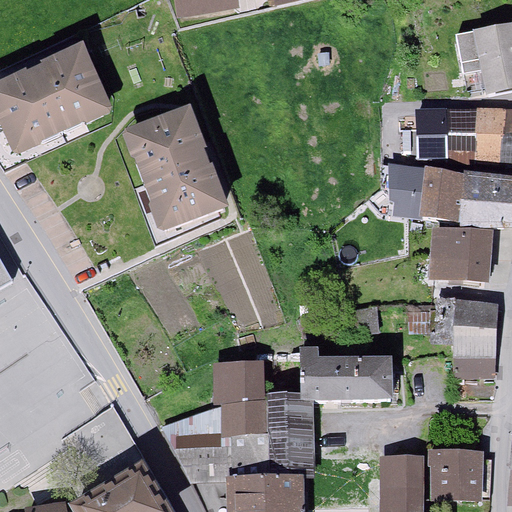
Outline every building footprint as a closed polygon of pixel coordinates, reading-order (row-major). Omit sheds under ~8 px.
[(232,0),(175,0),(178,17),(234,9),(232,0)] [(511,93),(511,40),(511,36),(463,46),(475,101),(511,93)] [(76,58),(0,92),(0,139),(9,160),(103,118),(76,58)] [(181,120),(122,142),(156,233),(215,212),(181,120)] [(511,121),(421,122),(422,169),(511,168),(511,121)] [(411,226),(416,180),(383,176),(377,222),(411,226)] [(411,226),(452,230),(457,186),(416,180),(411,226)] [(511,233),(511,189),(457,186),(452,230),(511,233)] [(485,245),(433,240),(430,288),(481,292),(485,245)] [(493,383),(495,314),(457,313),(456,383),(493,383)] [(314,358),(289,358),(290,408),(386,408),(385,368),(314,369),(314,358)] [(254,372),(217,373),(218,434),(255,434),(254,372)] [(477,460),(433,460),(433,504),(477,505),(477,460)] [(418,511),(418,465),(383,466),(383,511),(418,511)] [(156,511),(135,476),(75,511),(156,511)] [(295,511),(295,488),(230,488),(229,511),(295,511)]
